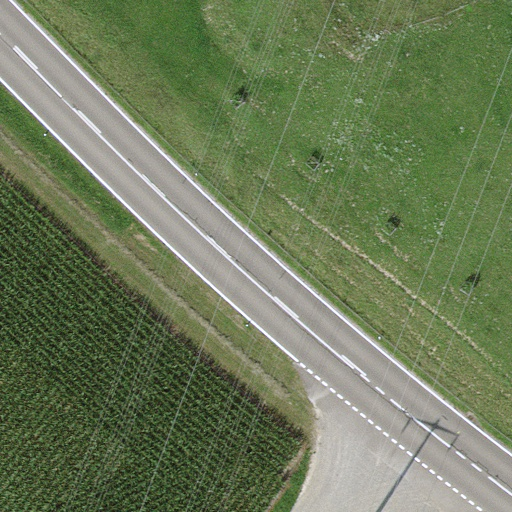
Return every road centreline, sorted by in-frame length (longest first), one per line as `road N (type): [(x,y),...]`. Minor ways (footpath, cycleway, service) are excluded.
road 1 (primary): [(0,33),(212,245),(511,489)]
road 2 (track): [(418,420),(325,511)]
